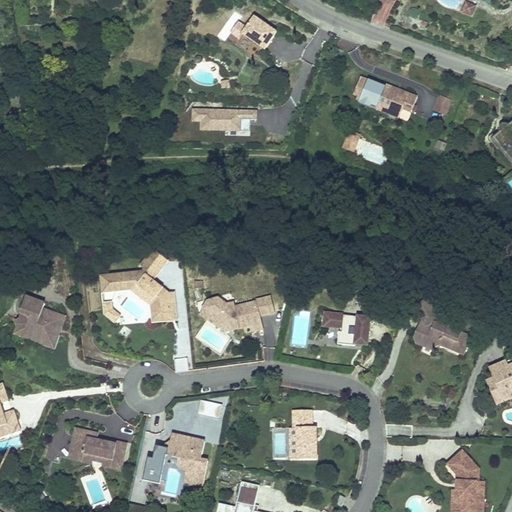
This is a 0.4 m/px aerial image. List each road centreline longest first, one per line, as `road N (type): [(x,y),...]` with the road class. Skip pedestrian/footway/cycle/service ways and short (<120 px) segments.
road 1 (track): [(511,224),(300,159),(75,161),(0,180)]
road 2 (residential): [(170,386),(272,370),(357,389),(372,413),(377,452),(358,511)]
road 3 (residential): [(511,83),(301,0)]
